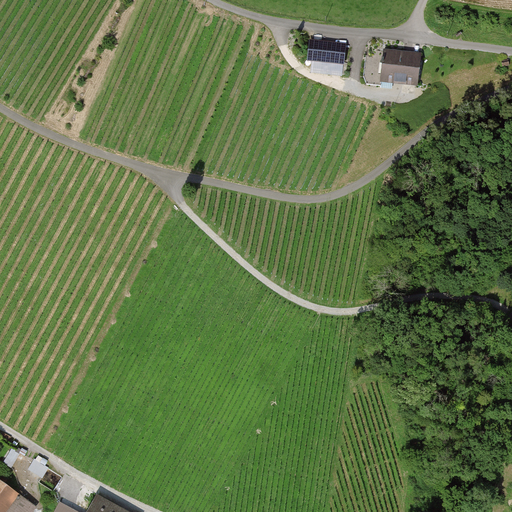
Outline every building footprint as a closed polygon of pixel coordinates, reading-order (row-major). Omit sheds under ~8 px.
[(351,49),(313,44),(311,62),(348,67),(351,49)] [(426,59),(389,55),(386,84),(423,88),(426,59)] [(13,466),(21,452),(12,447),(4,461),(13,466)] [(52,464),(38,455),(30,469),(44,477),(52,464)] [(14,511),(25,498),(0,480),(0,511),(14,511)] [(126,511),(99,498),(91,511),(126,511)]
